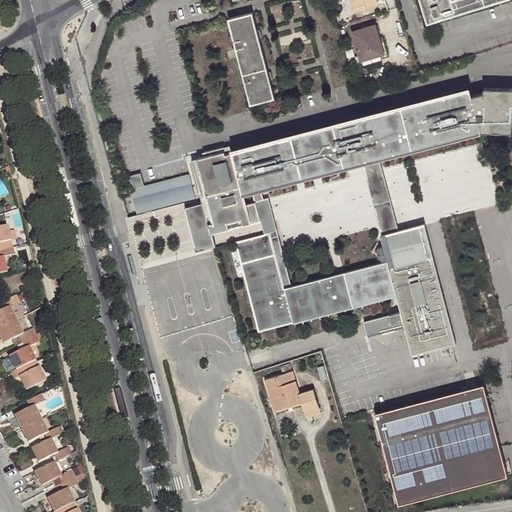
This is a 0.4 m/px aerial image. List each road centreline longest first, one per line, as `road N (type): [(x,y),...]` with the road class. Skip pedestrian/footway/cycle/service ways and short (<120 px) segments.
road 1 (tertiary): [(178,511),(54,16)]
road 2 (tertiary): [(32,31),(159,511)]
